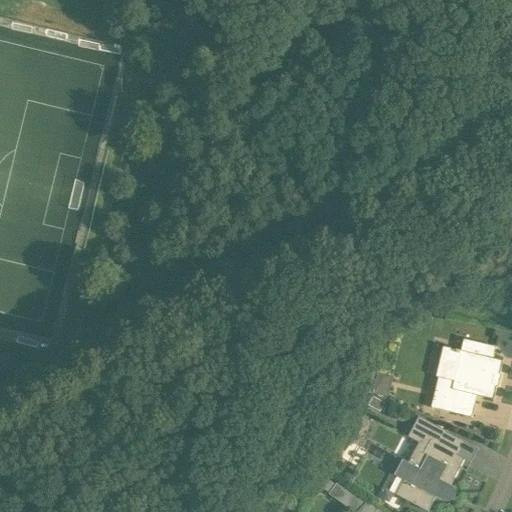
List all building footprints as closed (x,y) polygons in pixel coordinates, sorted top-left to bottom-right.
[(494,376),(499,373),(503,361),(493,359),(496,347),(463,339),(461,351),(450,348),(443,378),(438,377),(431,408),(472,418),(477,396),(493,400),(496,386),(492,383),(494,376)] [(393,377),(378,373),(373,394),(388,397),(393,377)] [(373,398),(368,406),(380,412),(385,404),(373,398)] [(427,511),(436,496),(443,500),(440,506),(443,507),(444,508),(447,508),(450,508),(452,507),(455,506),(456,505),(457,504),(458,503),(459,502),(460,500),(460,499),(461,497),(461,496),(461,494),(462,493),(461,491),(461,490),(461,488),(460,487),(459,485),(478,448),(418,417),(407,437),(419,443),(408,464),(404,461),(396,476),(404,480),(396,496),(427,511)] [(372,511),(376,508),(368,502),(366,505),(336,484),(329,495),(352,511),(372,511)]
